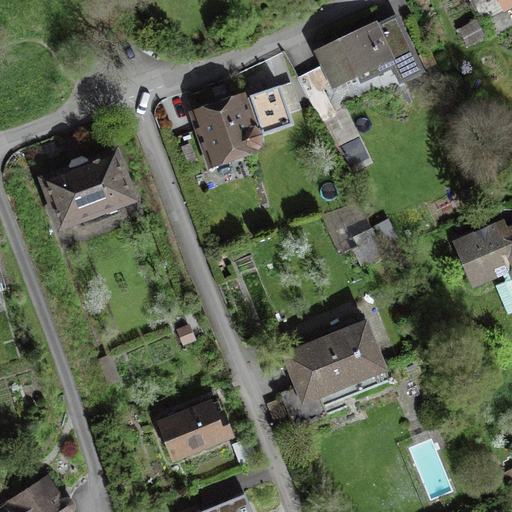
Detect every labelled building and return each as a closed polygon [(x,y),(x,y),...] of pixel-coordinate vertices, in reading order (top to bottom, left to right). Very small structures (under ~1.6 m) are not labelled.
[(511,0),(471,0),(482,19),(511,3),(511,0)] [(326,64),(299,77),(321,122),(336,114),(322,86),(334,80),(335,83),(372,65),(377,74),(395,65),(402,80),(422,70),(415,56),(416,55),(397,17),(381,25),(383,30),(379,32),(376,27),(321,53),(326,64)] [(243,98),(194,115),(210,162),(211,161),(213,167),(234,160),(232,154),(242,151),(252,151),(259,145),(260,136),(259,135),(263,134),(263,135),(293,124),(280,86),(250,96),(251,97),(243,100),(243,98)] [(72,170),(45,180),(61,225),(78,219),(81,228),(119,214),(116,205),(132,199),(115,154),(88,164),(86,160),(81,158),(73,161),(71,166),(72,170)] [(494,228),(457,244),(466,265),(476,260),(484,279),(511,266),(511,231),(498,237),(494,228)] [(286,356),(299,386),(281,393),(295,428),(328,415),(325,407),(390,380),(384,366),(383,366),(367,327),(368,327),(367,323),(354,328),(352,321),(330,330),(333,337),(286,356)] [(189,325),(177,330),(183,344),(195,340),(189,325)] [(176,417),(159,424),(173,458),(232,434),(224,413),(217,416),(211,403),(194,410),(193,408),(175,415),(176,417)] [(248,439),(235,445),(244,465),(256,460),(248,439)] [(62,511),(44,482),(2,509),(4,511),(62,511)] [(252,511),(245,493),(196,511),(252,511)]
